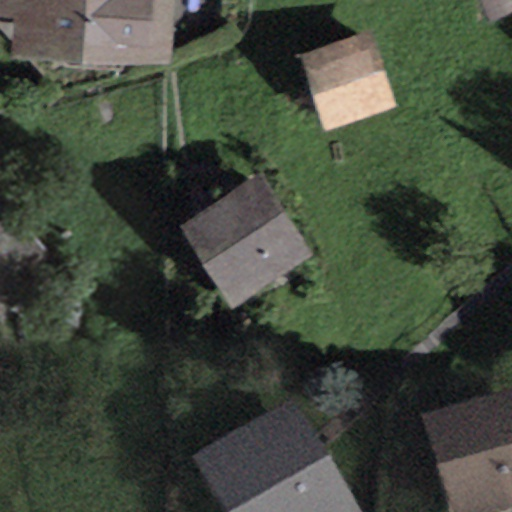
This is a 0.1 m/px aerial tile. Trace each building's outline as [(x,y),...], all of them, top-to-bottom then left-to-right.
[(11,0),(34,2),(32,30),(74,33),(72,55),(118,59),(120,36),(162,39),(164,0),(11,0)] [(318,55),(335,111),(388,95),(371,39),(318,55)] [(243,282),(297,247),(259,183),(202,215),(243,282)] [(0,302),(52,264),(0,193),(0,302)] [(511,495),(511,413),(449,433),(445,431),(471,511),(505,511),(511,510),(507,497),(511,495)] [(340,511),(290,429),(224,469),(220,468),(246,511),(340,511)]
